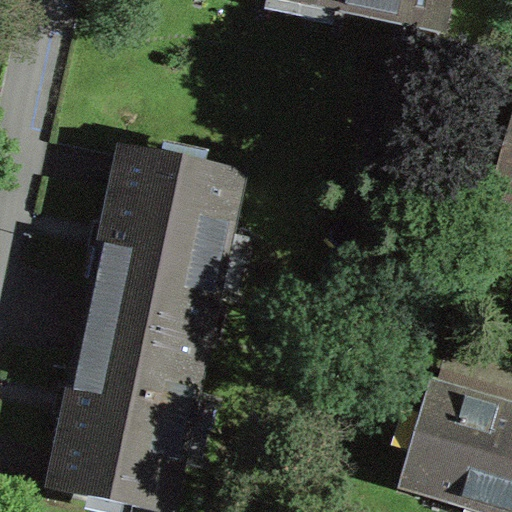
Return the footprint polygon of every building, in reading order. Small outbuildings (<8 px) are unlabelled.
[(320,0),(336,3),(335,8),(336,8),(406,23),(408,19),(440,26),(440,30),(444,31),(450,0),(320,0)] [(497,189),(511,193),(511,129),(490,202),(493,203),(497,189)] [(102,283),(95,281),(87,318),(207,344),(243,175),(123,149),(114,190),(122,192),(115,223),(107,222),(107,223),(94,220),(91,233),(88,246),(101,249),(101,250),(109,252),(102,283)] [(170,511),(207,344),(87,318),(79,356),(86,357),(80,388),(72,387),(72,388),(59,385),(55,400),(53,412),(66,415),(74,417),(67,448),(59,447),(51,488),(164,511),(170,511)] [(469,498),(511,511),(511,411),(431,387),(403,483),(467,502),(469,498)]
